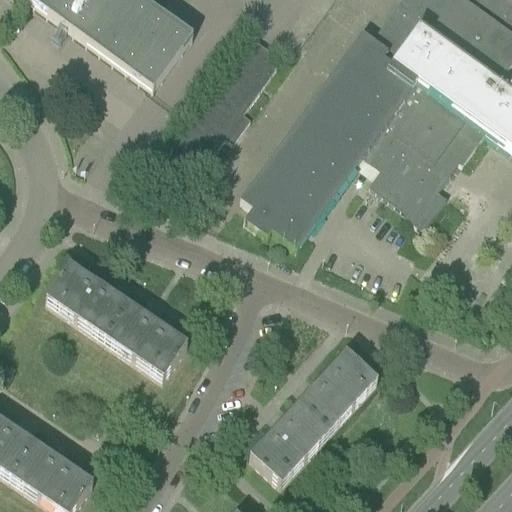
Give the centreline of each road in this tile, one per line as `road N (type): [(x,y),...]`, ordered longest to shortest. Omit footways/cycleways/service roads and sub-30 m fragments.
road 1 (residential): [(491,381),(256,286)]
road 2 (residential): [(140,511),(256,286)]
road 3 (residential): [(256,286),(41,203)]
road 4 (primary): [(511,422),(429,511)]
